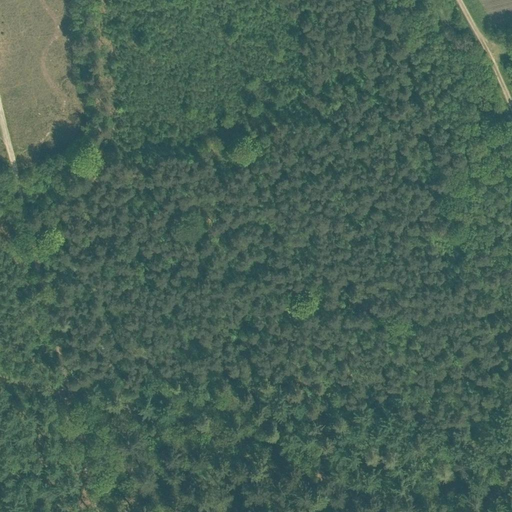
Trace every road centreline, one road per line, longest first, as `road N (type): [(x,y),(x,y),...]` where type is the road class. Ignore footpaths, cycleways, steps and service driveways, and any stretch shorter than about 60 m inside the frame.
road 1 (track): [(6,129),(70,389)]
road 2 (track): [(70,389),(317,445)]
road 3 (track): [(317,445),(511,487)]
road 4 (track): [(70,389),(99,511)]
